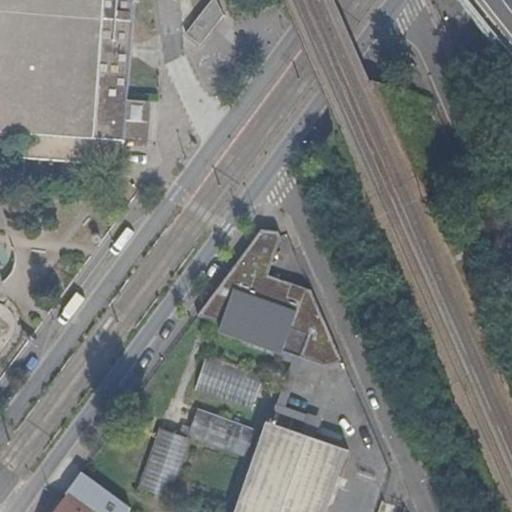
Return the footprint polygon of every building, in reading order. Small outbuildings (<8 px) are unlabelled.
[(0,0),(0,132),(25,135),(23,160),(124,167),(126,141),(142,143),(145,102),(129,100),(137,0),(0,0)] [(226,16),(218,0),(214,0),(188,33),(204,45),(226,16)] [(202,46),(204,45),(188,33),(187,34),(202,46)] [(264,228),(201,314),(225,322),(223,328),(326,365),(342,358),(313,288),(270,271),(283,236),(280,230),(264,228)] [(269,373),(211,353),(198,390),(255,410),(269,373)] [(236,448),(244,424),(199,408),(190,433),(236,448)] [(329,511),(352,449),(285,425),(286,420),(279,418),(277,422),(272,421),(267,434),(239,511),(329,511)] [(171,498),(192,439),(162,429),(141,487),(171,498)] [(83,474),(76,484),(113,511),(129,511),(130,510),(83,474)] [(113,511),(76,484),(66,496),(68,498),(70,495),(92,511),(113,511)] [(68,498),(57,511),(92,511),(70,495),(68,498)]
